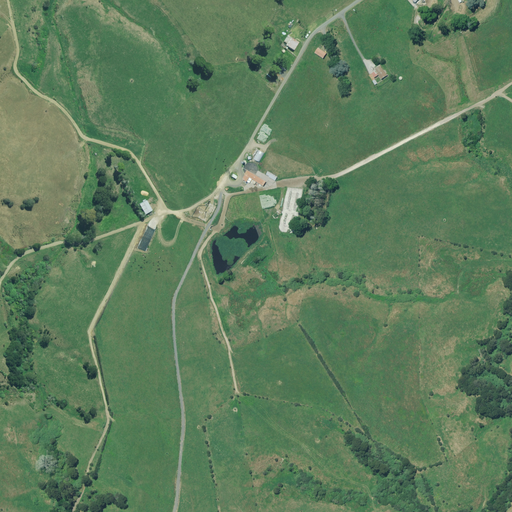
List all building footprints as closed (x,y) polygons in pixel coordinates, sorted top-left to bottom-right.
[(299,42),(288,35),(284,42),(287,44),(286,45),(293,50),(299,42)] [(328,53),(319,48),(316,53),(325,58),(328,53)] [(379,83),(375,78),(379,75),(383,79),(388,75),(380,64),(375,68),(376,70),(369,75),(376,85),(379,83)] [(265,153),(260,149),(254,159),(260,162),(265,153)] [(255,183),(256,183),(256,184),(258,185),(258,184),(259,183),(264,186),(267,182),(248,171),(246,175),(244,179),(248,182),(250,183),(252,181),(249,180),(250,178),(253,180),(256,182),(255,183)] [(278,177),(268,171),(266,174),(270,176),(269,177),(276,181),(278,177)] [(148,205),(146,201),(139,205),(145,214),(154,209),(151,203),(148,205)] [(209,218),(212,217),(217,207),(210,202),(206,211),(208,212),(209,218)]
